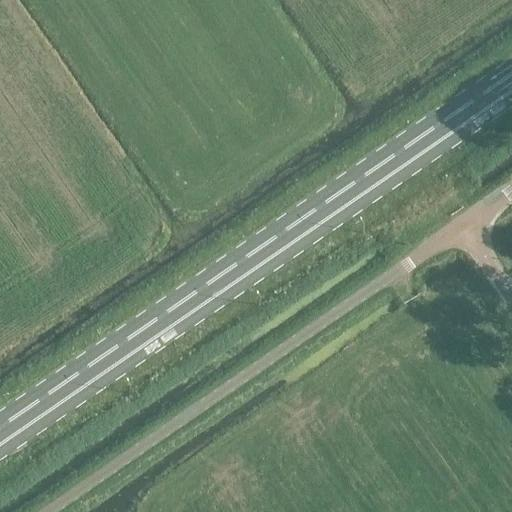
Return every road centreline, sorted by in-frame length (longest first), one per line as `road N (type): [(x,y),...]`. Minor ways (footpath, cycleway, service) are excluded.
road 1 (primary): [(0,435),(511,81)]
road 2 (unclassified): [(51,511),(465,224)]
